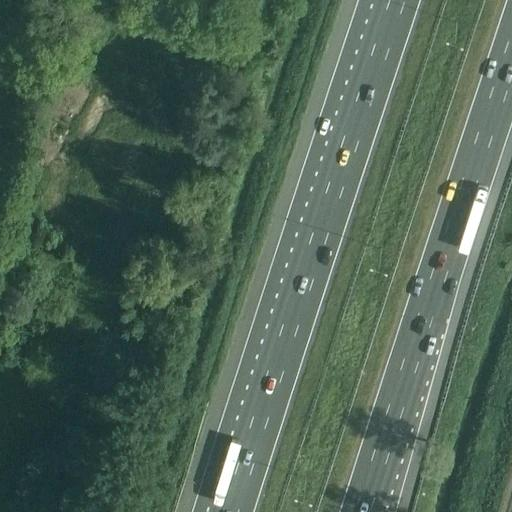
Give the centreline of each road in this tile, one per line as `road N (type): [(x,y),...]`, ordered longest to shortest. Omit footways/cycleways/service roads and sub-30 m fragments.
road 1 (motorway): [(398,0),(230,511)]
road 2 (motorway): [(364,511),(511,52)]
